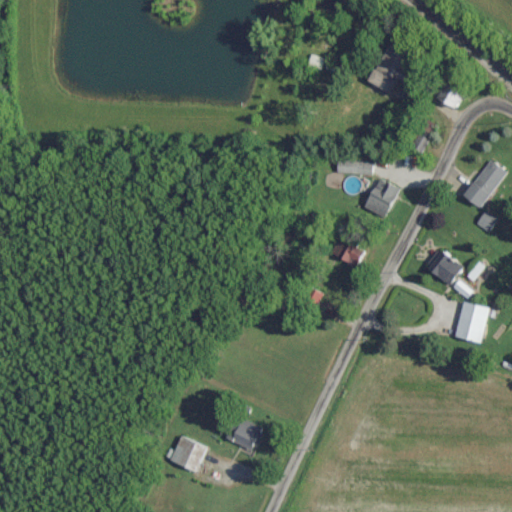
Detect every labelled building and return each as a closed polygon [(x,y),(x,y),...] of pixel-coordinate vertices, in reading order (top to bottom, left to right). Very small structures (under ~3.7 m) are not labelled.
[(414,51),(392,42),(370,90),(399,103),(412,75),(404,72),(414,51)] [(467,98),(462,96),(466,85),(453,80),(446,96),(465,104),(467,98)] [(341,171),(376,175),(378,163),(342,159),(341,171)] [(508,171),(491,159),(467,195),(485,206),(508,171)] [(371,209),(393,216),(398,200),(392,198),(397,184),(381,179),(371,209)] [(477,223),(490,232),(499,219),(486,211),(477,223)] [(361,250),(366,243),(359,237),(347,254),(362,265),(369,256),(361,250)] [(467,266),(447,250),(432,268),(453,285),(467,266)] [(459,338),(485,342),(491,305),(464,302),(459,338)] [(237,444),(256,451),(264,426),(245,420),(237,444)] [(174,461),(200,471),(210,446),(184,435),(174,461)]
